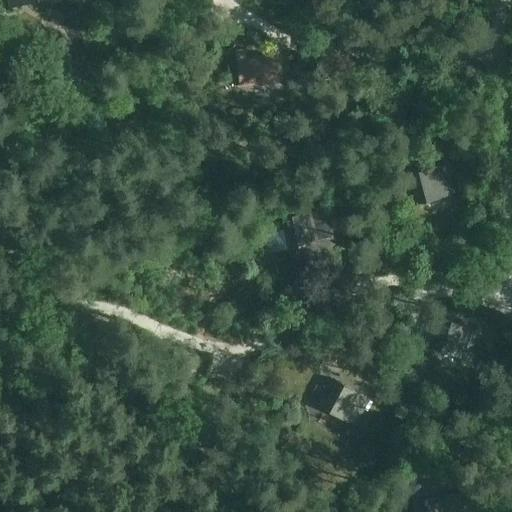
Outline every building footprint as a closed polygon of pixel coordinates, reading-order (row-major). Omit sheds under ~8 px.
[(7,0),(10,9),(41,0),(7,0)] [(280,82),(276,54),(235,59),(240,87),(280,82)] [(418,203),(456,194),(448,162),(406,172),(409,185),(413,184),(418,203)] [(310,244),(330,239),(327,223),(330,222),(326,205),(317,207),(318,211),(280,219),(282,229),(286,228),(290,248),(308,244),(309,245),(310,245),(310,244)] [(261,240),(281,237),(278,219),(258,222),(261,240)] [(433,347),(470,361),(479,329),(439,317),(436,327),(440,328),(433,347)] [(333,378),(327,388),(331,389),(321,408),(355,427),(370,398),(333,378)] [(418,511),(457,511),(455,493),(412,500),(414,511),(418,511)]
